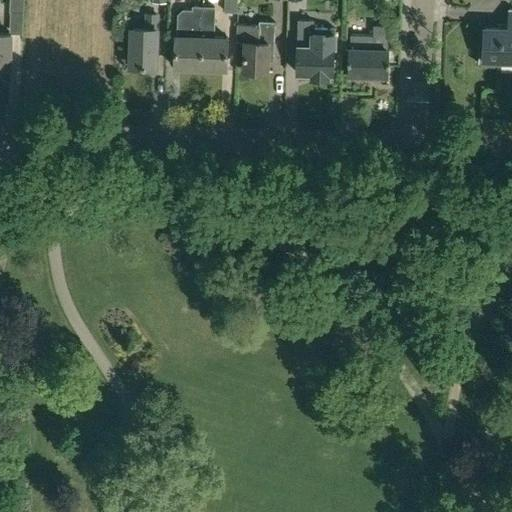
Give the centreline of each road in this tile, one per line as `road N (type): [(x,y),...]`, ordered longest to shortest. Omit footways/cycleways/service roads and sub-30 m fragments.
road 1 (residential): [(426,144),(0,132)]
road 2 (residential): [(426,144),(430,0)]
